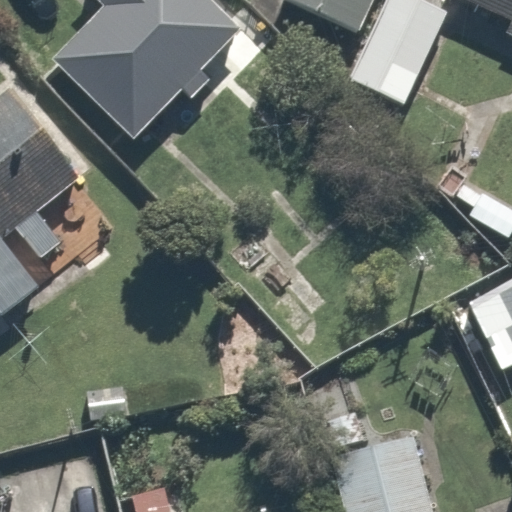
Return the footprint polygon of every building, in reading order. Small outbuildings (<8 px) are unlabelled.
[(86,0),(98,12),(46,62),(123,143),(239,32),(208,0),(86,0)] [(371,0),(275,0),(354,37),(371,0)] [(451,15),(419,0),(387,0),(348,84),(405,111),(451,15)] [(511,0),(450,0),(511,29),(511,0)] [(14,96),(0,106),(0,315),(38,287),(24,268),(58,242),(33,207),(73,177),(14,96)] [(511,238),(511,208),(462,186),(442,231),(503,259),(511,238)] [(433,511),(415,442),(329,465),(341,511),(433,511)]
